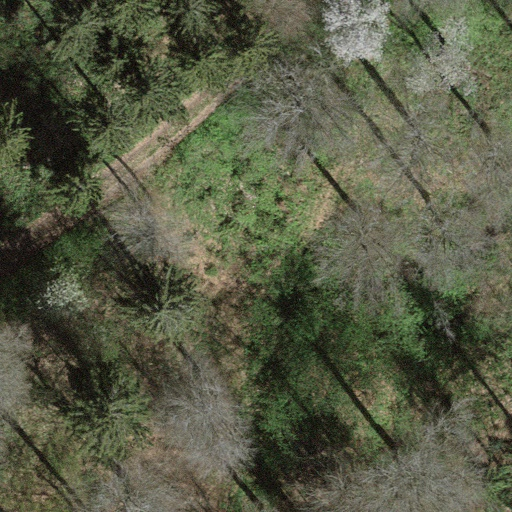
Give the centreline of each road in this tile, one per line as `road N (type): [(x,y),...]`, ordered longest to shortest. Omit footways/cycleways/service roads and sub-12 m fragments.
road 1 (track): [(392,0),(142,511)]
road 2 (track): [(0,252),(218,94),(297,0)]
